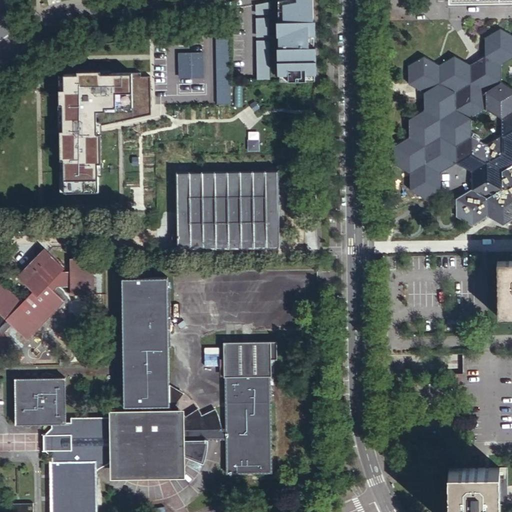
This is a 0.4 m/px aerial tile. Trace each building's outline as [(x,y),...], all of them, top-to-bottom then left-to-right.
[(313,19),(312,0),(296,0),(297,0),(283,3),(283,20),(278,21),(276,21),(277,36),(278,36),(279,47),(277,47),(277,74),(279,74),(286,74),(287,81),(305,80),(305,74),(314,73),(316,73),(315,46),(314,46),(314,41),(313,35),(315,35),(315,19),(313,19)] [(297,0),(296,0),(277,0),(278,21),(283,20),(283,3),(297,0)] [(256,12),(268,12),(268,1),(256,2),(256,12)] [(269,34),(268,15),(256,15),(256,35),(269,34)] [(511,21),(507,18),(502,26),(511,31),(511,21)] [(411,64),(411,82),(427,91),(427,107),(426,108),(412,116),(412,134),(411,134),(396,143),(396,161),(412,170),(412,187),(428,196),(443,187),(443,170),(458,161),(472,169),(473,170),(473,187),(458,196),(458,213),(474,222),(488,214),(489,214),(504,222),(511,217),(511,85),(503,81),(503,63),(511,58),(511,32),(503,27),(487,37),(487,54),(480,59),(472,63),(457,54),(442,63),(427,55),(411,64)] [(268,79),(268,40),(258,40),(259,79),(268,79)] [(64,158),(64,192),(99,191),(98,162),(102,162),(101,132),(98,133),(98,125),(135,116),(135,107),(150,107),(150,75),(140,75),(140,72),(100,72),(100,69),(76,69),(76,73),(63,73),(63,88),(60,88),(60,104),(63,104),(64,143),(60,143),(60,158),(64,158)] [(150,113),(150,107),(135,107),(135,116),(150,113)] [(280,246),(280,167),(176,170),(178,248),(280,246)] [(39,295),(62,271),(66,267),(47,249),(21,276),(35,291),(39,295)] [(72,258),(72,271),(72,286),(72,294),(97,293),(96,258),(72,258)] [(511,316),(511,260),(497,261),(498,316),(511,316)] [(72,286),(72,271),(62,271),(39,295),(35,291),(23,302),(0,279),(0,312),(3,315),(9,321),(12,325),(26,339),(64,301),(55,292),(60,287),(72,286)] [(123,278),(124,405),(169,404),(168,384),(168,278),(123,278)] [(12,325),(9,321),(0,329),(3,333),(12,325)] [(227,428),(227,439),(228,473),(272,472),(271,389),(270,375),(273,375),(273,358),(277,358),(278,358),(278,340),(224,342),(224,377),(226,377),(227,428)] [(65,423),(65,422),(65,378),(15,378),(16,423),(52,423),(65,423)] [(168,384),(169,404),(169,419),(171,421),(172,424),(173,426),(174,428),(222,428),(221,424),(220,421),(219,417),(218,414),(215,408),(201,414),(198,407),(184,416),(184,408),(173,407),(184,392),(168,384)] [(71,422),(65,422),(65,423),(52,423),(52,428),(45,434),(42,434),(42,451),(45,450),(52,457),(52,461),(94,461),(95,469),(121,456),(122,457),(124,459),(126,462),(128,464),(132,467),(136,469),(141,470),(146,471),(152,470),(157,468),(162,466),(165,464),(168,461),(171,458),(174,454),(175,451),(204,462),(207,451),(207,450),(208,439),(227,439),(227,428),(222,428),(174,428),(173,426),(172,424),(171,421),(169,419),(169,404),(124,405),(124,410),(126,412),(121,417),(119,416),(71,417),(71,422)] [(94,461),(52,461),(50,461),(50,511),(95,511),(95,469),(94,461)] [(487,468),(482,468),(449,468),(449,511),(500,511),(500,467),(487,468)] [(33,511),(34,503),(8,503),(7,511),(33,511)]
